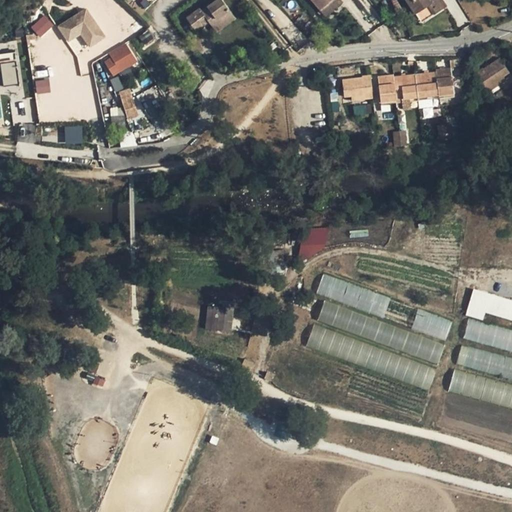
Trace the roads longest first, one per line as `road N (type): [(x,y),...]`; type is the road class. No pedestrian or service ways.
road 1 (track): [(511,461),(280,398),(254,376),(96,309),(49,296),(0,305)]
road 2 (residential): [(19,148),(154,150),(199,125),(220,82),(241,74),(468,39),(511,21)]
